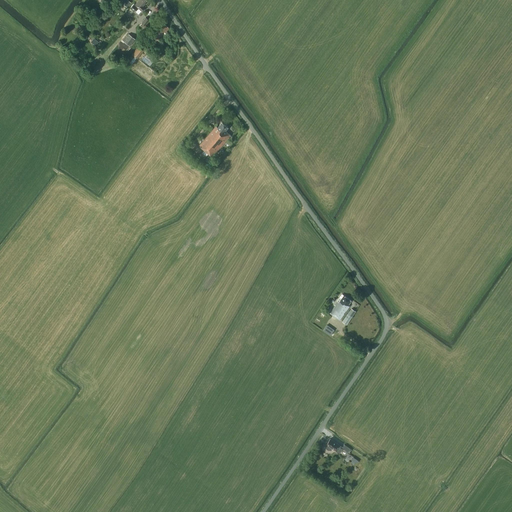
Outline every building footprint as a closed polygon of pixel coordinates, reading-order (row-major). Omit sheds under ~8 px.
[(138,9),(140,10),(141,11),(143,11),(144,10),(144,8),(143,7),(145,4),(144,3),(147,0),(146,0),(138,0),(138,2),(135,6),(134,5),(130,9),(135,13),(138,9)] [(146,17),(140,25),(143,28),(145,26),(145,25),(146,24),(148,25),(151,21),(146,17)] [(160,21),(150,34),(158,41),(169,28),(160,21)] [(129,34),(123,41),(130,46),(135,39),(129,34)] [(90,41),(96,45),(99,41),(93,37),(90,41)] [(139,46),(132,54),(137,58),(144,50),(139,46)] [(216,126),(200,145),(213,157),(231,136),(226,131),(229,127),(223,122),(218,127),(216,126)] [(329,313),(340,320),(350,305),(348,304),(351,300),(342,294),(337,301),(334,305),(335,306),(330,313),(329,313)] [(352,317),(348,314),(342,322),(347,325),(352,317)] [(323,330),(331,335),(334,329),(326,324),(323,330)] [(331,450),(332,448),(336,452),(337,451),(340,453),(343,449),(348,453),(351,449),(345,445),(343,447),(331,438),(326,444),(326,445),(326,446),(325,447),(326,448),(326,449),(327,449),(327,450),(328,450),(330,450),(331,450)]
